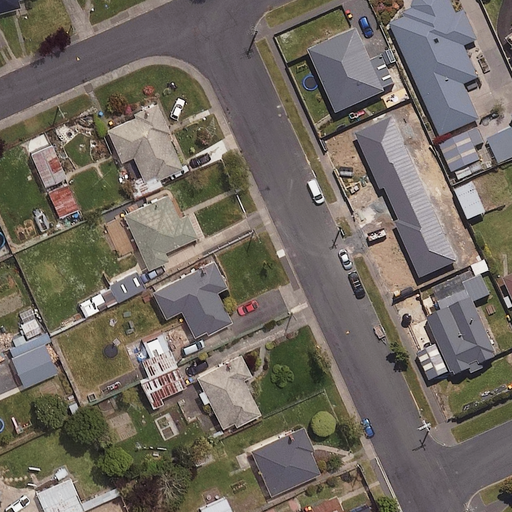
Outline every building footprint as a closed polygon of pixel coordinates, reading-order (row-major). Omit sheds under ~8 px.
[(0,0),(0,13),(19,8),(17,0),(0,0)] [(455,13),(449,0),(412,0),(416,9),(390,20),(438,134),(477,118),(462,82),(476,76),(463,43),(476,38),(464,9),(455,13)] [(370,61),(354,27),(307,48),(335,110),(393,83),(381,56),(370,61)] [(178,165),(156,100),(130,109),(131,113),(104,122),(116,156),(131,151),(144,188),(158,183),(154,173),(178,165)] [(430,145),(423,126),(406,132),(414,152),(430,145)] [(482,141),(476,126),(439,142),(451,170),(478,158),(473,145),(482,141)] [(511,155),(511,128),(488,139),(498,162),(511,155)] [(61,172),(47,137),(27,145),(41,180),(61,172)] [(405,197),(448,178),(438,156),(434,158),(431,152),(393,170),(405,197)] [(484,210),(473,180),(454,187),(457,195),(445,199),(451,215),(464,210),(467,217),(484,210)] [(76,206),(66,181),(46,190),(56,214),(76,206)] [(410,208),(420,232),(451,219),(437,188),(407,201),(410,208)] [(177,214),(166,190),(122,209),(146,264),(165,256),(161,247),(194,233),(184,211),(177,214)] [(396,190),(353,210),(360,225),(403,205),(396,190)] [(420,232),(410,208),(386,219),(396,242),(420,232)] [(224,281),(211,255),(149,287),(162,313),(178,306),(193,335),(228,317),(213,287),(224,281)] [(134,268),(102,284),(103,286),(77,300),(84,313),(142,284),(134,268)] [(490,292),(481,273),(465,280),(474,300),(490,292)] [(468,366),(471,372),(483,367),(480,361),(496,354),(469,293),(455,299),(456,301),(425,312),(453,373),(468,366)] [(31,313),(16,321),(23,334),(38,326),(31,313)] [(54,369),(42,340),(48,338),(45,329),(5,346),(20,383),(54,369)] [(193,369),(219,423),(230,418),(232,421),(257,409),(240,375),(247,371),(236,348),(193,369)] [(138,379),(150,406),(162,400),(159,393),(183,382),(174,363),(138,379)] [(318,469),(298,422),(248,444),(268,490),(318,469)] [(79,499),(69,476),(35,489),(44,511),(67,511),(114,494),(111,487),(79,499)] [(229,511),(223,495),(198,505),(201,511),(229,511)]
